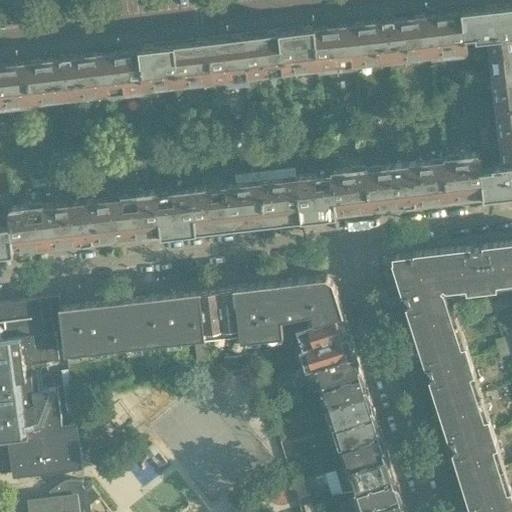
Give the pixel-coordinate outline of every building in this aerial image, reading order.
[(511,1),(463,7),(466,30),(477,29),(477,32),(477,37),(489,35),(511,32),(511,1)] [(462,9),(428,13),(433,52),(433,55),(464,51),(468,47),(466,34),(466,30),(463,7),(462,7),(462,9)] [(383,19),(350,22),(354,61),(355,61),(433,52),(428,13),(395,17),(395,16),(383,17),(383,19)] [(350,22),(316,26),(321,66),(322,68),(355,64),(355,61),(354,61),(350,22)] [(315,24),(280,28),(285,70),(321,66),(316,26),(315,24)] [(280,28),(246,32),(251,74),(285,70),(280,28)] [(246,32),(211,37),(216,78),(251,74),(246,32)] [(511,32),(489,35),(493,69),(511,66),(511,32)] [(211,37),(176,41),(180,82),(216,78),(211,37)] [(176,41),(141,45),(146,86),(180,82),(176,41)] [(139,47),(106,51),(110,89),(111,89),(111,92),(146,88),(146,86),(141,45),(139,45),(139,47)] [(60,56),(29,60),(33,98),(110,89),(106,51),(72,55),(72,53),(60,55),(60,56)] [(0,63),(0,102),(3,104),(34,101),(33,98),(29,60),(0,63)] [(511,66),(493,69),(496,105),(511,103),(511,66)] [(511,103),(496,105),(500,141),(511,139),(511,103)] [(275,125),(264,126),(265,135),(276,133),(275,125)] [(511,139),(500,141),(502,162),(491,163),(492,167),(492,172),(482,173),(484,193),(484,195),(511,191),(511,139)] [(444,155),(445,158),(450,197),(484,193),(482,173),(481,168),(480,156),(476,152),(444,155)] [(445,158),(367,166),(371,206),(405,202),(405,203),(416,202),(416,200),(450,197),(445,158)] [(333,171),(338,210),(371,206),(367,166),(367,165),(333,168),(333,171)] [(333,171),(297,175),(302,216),(337,212),(337,210),(338,210),(333,171)] [(297,175),(263,179),(268,220),(302,216),(297,175)] [(263,179),(229,183),(233,224),(268,220),(263,179)] [(229,183),(193,187),(198,228),(233,224),(229,183)] [(193,187),(158,191),(162,230),(161,230),(161,232),(198,228),(193,187)] [(122,192),(122,195),(127,234),(161,230),(162,230),(158,191),(158,189),(122,192)] [(122,195),(46,203),(50,243),(82,239),(82,241),(94,240),(93,238),(127,234),(122,195)] [(11,220),(12,226),(14,247),(50,243),(46,203),(46,201),(14,205),(10,209),(11,220)] [(0,220),(0,250),(15,249),(14,247),(12,226),(1,227),(0,221),(0,220)] [(511,238),(439,247),(443,281),(449,286),(470,284),(470,288),(498,285),(498,281),(511,280),(511,238)] [(412,251),(395,253),(396,259),(395,259),(418,332),(454,321),(444,290),(438,286),(443,281),(439,247),(412,251)] [(326,273),(257,281),(262,333),(270,332),(270,338),(284,336),(282,315),(313,311),(314,319),(343,310),(333,277),(326,273)] [(262,333),(257,281),(236,284),(241,329),(242,334),(262,333)] [(236,284),(199,288),(205,334),(241,329),(236,284)] [(205,334),(199,288),(141,295),(146,341),(195,335),(205,334)] [(59,292),(0,298),(0,470),(13,468),(13,473),(84,463),(78,420),(63,422),(58,384),(55,384),(54,377),(49,377),(47,359),(59,357),(51,299),(60,298),(59,292)] [(146,341),(141,295),(61,304),(66,350),(67,350),(106,345),(146,341)] [(480,314),(502,308),(499,298),(477,304),(480,314)] [(343,310),(314,319),(297,325),(302,344),(349,329),(343,310)] [(454,321),(418,332),(441,405),(477,394),(470,372),(474,371),(465,344),(462,345),(454,321)] [(349,329),(302,344),(299,345),(305,366),(308,365),(356,350),(349,329)] [(494,338),(500,356),(511,352),(511,339),(510,333),(494,338)] [(195,341),(199,371),(209,373),(206,340),(195,341)] [(356,350),(308,365),(314,385),(325,382),(362,370),(356,350)] [(243,357),(225,359),(226,370),(244,368),(243,357)] [(189,362),(153,366),(154,376),(190,372),(189,362)] [(261,365),(265,378),(270,377),(266,364),(261,365)] [(362,370),(325,382),(331,402),(369,390),(362,370)] [(270,377),(265,378),(272,399),(277,398),(270,377)] [(313,386),(300,390),(302,396),(315,392),(313,386)] [(375,410),(369,390),(331,402),(333,408),(320,413),(325,427),(337,423),(375,410)] [(477,394),(441,405),(464,478),(500,466),(493,444),(497,443),(489,416),(485,417),(477,394)] [(381,430),(375,410),(337,423),(344,442),(381,430)] [(381,430),(344,442),(350,462),(388,450),(381,430)] [(295,450),(291,438),(284,440),(283,441),(287,453),(295,450)] [(345,491),(396,475),(388,450),(350,462),(337,467),(345,491)] [(511,511),(511,490),(511,489),(507,490),(500,466),(464,478),(474,511),(511,511)] [(396,475),(358,487),(364,506),(402,494),(396,475)] [(307,476),(296,479),(301,495),(311,492),(307,476)] [(64,479),(62,480),(59,482),(49,490),(54,496),(54,500),(35,503),(36,511),(92,511),(91,502),(100,494),(92,484),(86,488),(83,483),(83,479),(78,478),(76,477),(74,477),(71,477),(69,478),(66,478),(64,479)] [(310,494),(298,497),(300,505),(305,503),(312,501),(310,494)] [(407,511),(402,494),(364,506),(366,511),(407,511)] [(316,511),(313,500),(312,501),(305,503),(307,511),(316,511)]
